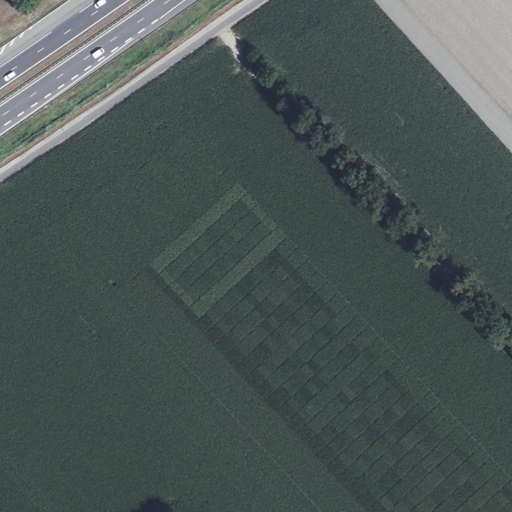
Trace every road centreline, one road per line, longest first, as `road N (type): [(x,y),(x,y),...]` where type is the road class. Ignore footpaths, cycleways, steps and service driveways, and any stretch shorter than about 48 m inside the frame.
road 1 (unclassified): [(250,0),(0,168)]
road 2 (motorway): [(0,116),(170,0)]
road 3 (motorway): [(112,0),(0,77)]
